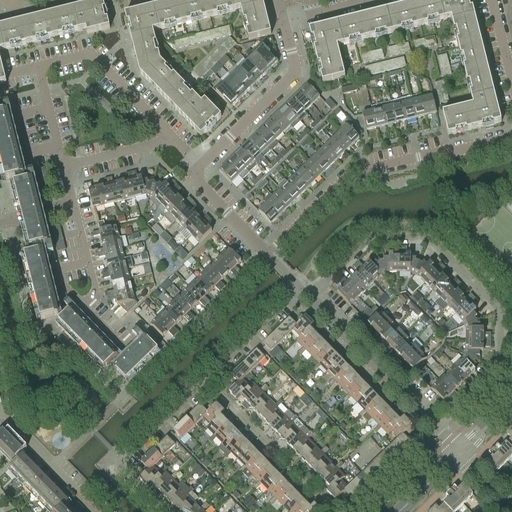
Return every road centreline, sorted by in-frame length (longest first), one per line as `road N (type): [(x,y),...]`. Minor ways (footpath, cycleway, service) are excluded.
road 1 (residential): [(436,429),(500,370),(500,311),(429,238),(370,237),(307,297)]
road 2 (residential): [(266,254),(348,173),(511,136)]
road 3 (residential): [(121,461),(300,289)]
road 4 (residential): [(48,107),(37,66),(88,53),(171,139)]
road 5 (residential): [(198,166),(289,80),(295,67),(283,22)]
road 6 (residential): [(307,297),(436,429)]
